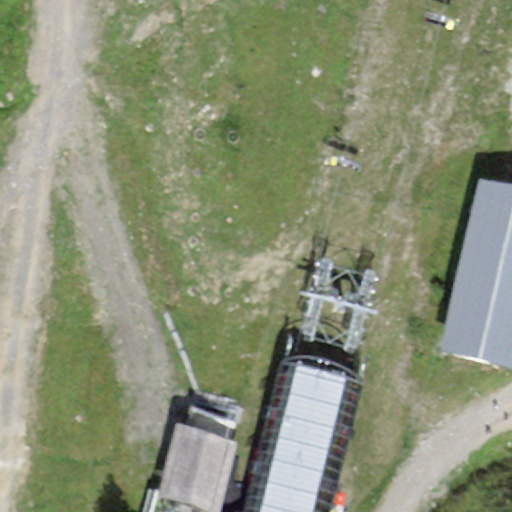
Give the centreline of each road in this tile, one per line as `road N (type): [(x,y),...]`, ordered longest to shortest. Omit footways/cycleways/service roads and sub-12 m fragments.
road 1 (track): [(477,0),(393,254),(381,511)]
road 2 (track): [(449,81),(307,317),(228,511)]
road 3 (unknown): [(511,430),(389,511)]
